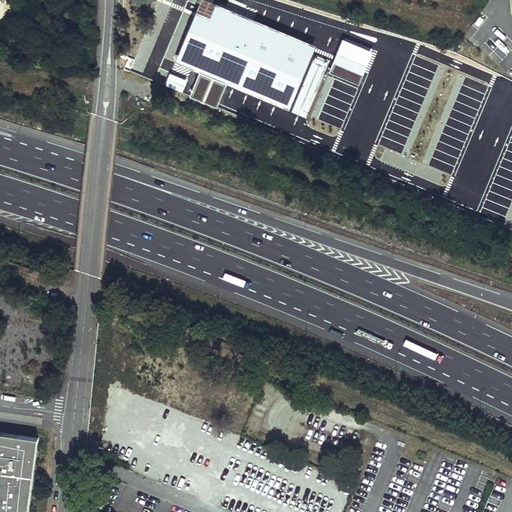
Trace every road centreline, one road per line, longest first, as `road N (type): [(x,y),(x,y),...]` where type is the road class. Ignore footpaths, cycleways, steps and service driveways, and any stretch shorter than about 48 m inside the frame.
road 1 (motorway): [(0,189),(218,265),(511,393)]
road 2 (motorway): [(511,352),(237,234),(0,151)]
road 3 (motorway): [(511,303),(123,173),(0,141)]
road 4 (tertiary): [(75,410),(112,0)]
road 5 (unknown): [(70,457),(227,511)]
